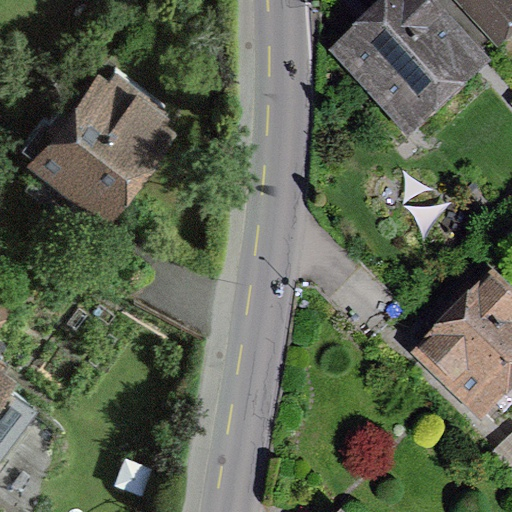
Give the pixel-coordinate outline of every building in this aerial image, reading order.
[(503,57),(450,0),(388,0),(338,46),(419,134),(503,57)] [(511,0),(465,0),(502,42),(511,33),(511,0)] [(88,195),(106,208),(184,105),(118,56),(113,63),(102,55),(60,111),(47,101),(23,132),(36,141),(29,150),(42,159),(26,181),(72,216),(88,195)] [(485,418),(511,390),(511,280),(496,264),(413,349),(485,418)] [(0,320),(12,305),(0,296),(0,320)] [(0,451),(40,397),(11,376),(25,356),(0,338),(0,451)]
